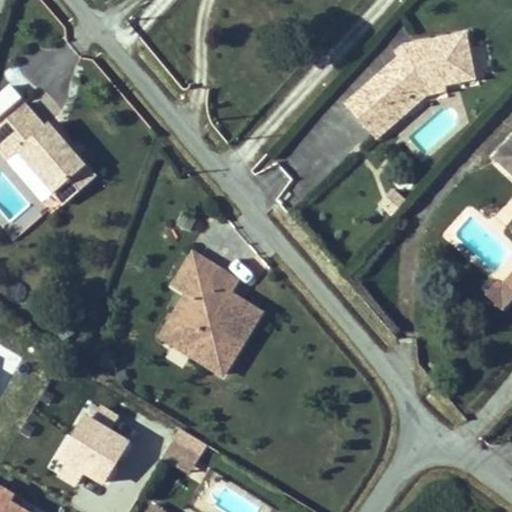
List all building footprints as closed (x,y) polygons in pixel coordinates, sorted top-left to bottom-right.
[(343,105),(376,140),(383,139),(433,92),(477,85),(468,33),(392,45),(394,57),(343,105)] [(88,166),(74,149),(70,154),(62,146),(67,141),(52,123),(33,100),(0,128),(0,144),(3,148),(14,137),(24,148),(19,152),(56,194),(88,166)] [(12,158),(19,152),(24,148),(14,137),(3,148),(12,158)] [(511,138),(497,155),(511,169),(511,138)] [(74,149),(67,141),(62,146),(70,154),(74,149)] [(56,194),(65,206),(98,178),(88,166),(56,194)] [(377,206),(391,218),(406,200),(392,189),(377,206)] [(205,364),(224,376),(260,313),(242,302),(237,309),(224,301),(229,294),(236,282),(194,256),(174,287),(187,295),(177,311),(185,317),(175,334),(210,356),(205,364)] [(501,312),(511,300),(511,268),(485,297),(501,312)] [(224,301),(237,309),(242,302),(229,294),(224,301)] [(175,334),(185,317),(177,311),(161,338),(205,364),(210,356),(175,334)] [(176,429),(161,460),(191,475),(206,443),(176,429)]
